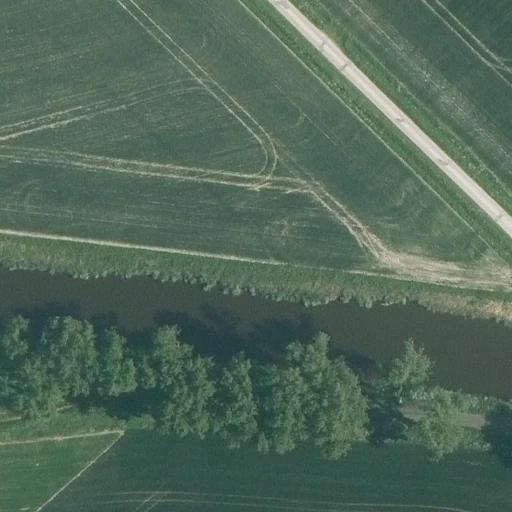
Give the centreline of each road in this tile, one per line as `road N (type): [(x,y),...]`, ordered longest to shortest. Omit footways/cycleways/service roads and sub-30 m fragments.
road 1 (track): [(0,379),(511,430)]
road 2 (unclassified): [(511,231),(275,0)]
